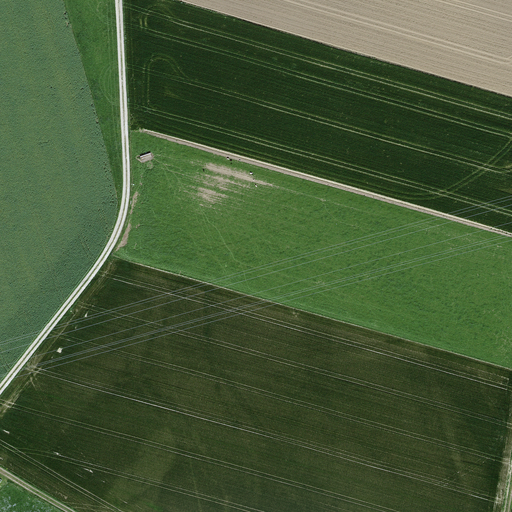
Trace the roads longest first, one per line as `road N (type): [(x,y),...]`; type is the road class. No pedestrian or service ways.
road 1 (track): [(511,488),(508,511),(68,511),(0,472)]
road 2 (track): [(120,0),(123,215),(97,267),(0,390)]
